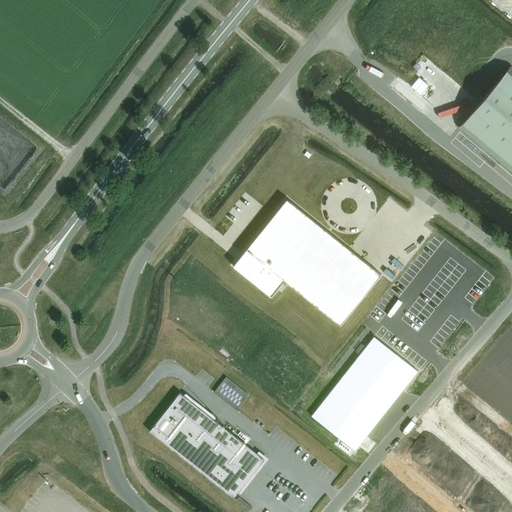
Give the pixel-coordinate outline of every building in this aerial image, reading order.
[(462,124),(459,128),(511,172),(511,67),(462,124)] [(419,78),(411,87),(420,94),(428,85),(419,78)] [(375,336),(312,416),(355,450),(418,370),(375,336)] [(249,395),(226,377),(214,392),(232,406),(239,397),(245,401),(249,395)] [(444,414),(511,472),(511,432),(463,392),(444,414)] [(150,431),(234,498),(265,459),(181,393),(150,431)]
